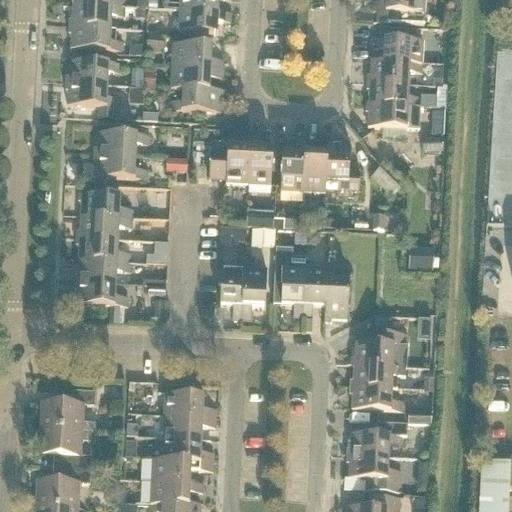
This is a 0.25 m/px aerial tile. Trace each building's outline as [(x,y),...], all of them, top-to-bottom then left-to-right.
[(114,0),(75,0),(75,9),(126,12),(127,2),(114,2),(114,0)] [(149,0),(142,0),(137,0),(137,11),(148,12),(149,0)] [(181,0),(181,15),(220,17),(221,6),(233,6),(233,0),(181,0)] [(423,19),(424,19),(425,0),(388,0),(388,7),(375,6),(375,16),(377,17),(376,28),(423,31),(423,19)] [(70,30),(113,33),(114,20),(126,20),(126,12),(75,9),(74,24),(71,24),(70,30)] [(220,18),(220,17),(181,15),(179,37),(219,39),(219,27),(232,28),(232,18),(220,18)] [(112,45),(113,33),(70,30),(70,39),(73,39),(73,53),(124,55),(125,46),(112,45)] [(160,41),(160,33),(148,32),(147,40),(160,41)] [(377,43),(393,44),(394,33),(377,32),(377,43)] [(160,42),(146,41),(146,51),(159,52),(160,42)] [(424,69),(425,47),(374,44),(373,54),(385,55),(385,66),(385,67),(424,69)] [(142,61),(143,49),(129,48),(129,60),(142,61)] [(175,50),(174,72),(226,75),(226,66),(213,66),(214,52),(175,50)] [(68,80),(68,88),(110,90),(111,77),(123,78),(123,68),(72,66),(71,80),(68,80)] [(372,67),(373,67),(372,82),(369,82),(369,88),(410,90),(411,77),(423,78),(424,69),(385,67),(385,66),(372,66),(372,67)] [(173,95),(185,96),(185,95),(212,97),(212,96),(212,84),(225,85),(226,75),(174,72),(173,95)] [(442,77),(433,76),(432,90),(442,91),(442,77)] [(114,124),(114,113),(121,114),(122,103),(109,103),(110,90),(68,88),(67,96),(70,96),(69,111),(97,113),(97,123),(114,124)] [(413,113),(422,114),(422,103),(409,102),(410,90),(369,88),(369,95),(371,95),(370,110),(409,112),(409,113),(413,113)] [(449,114),(449,94),(445,94),(444,99),(436,99),(436,113),(449,114)] [(185,95),(185,96),(184,107),(172,107),(171,117),(222,119),(223,104),(226,104),(226,97),(212,96),(212,97),(185,95)] [(370,110),(368,109),(368,117),(370,117),(369,132),(421,134),(422,126),(413,125),(413,113),(409,113),(409,112),(370,110)] [(436,115),(437,128),(446,128),(445,115),(436,115)] [(157,127),(158,118),(143,117),(143,126),(157,127)] [(96,160),(138,162),(139,150),(151,150),(151,141),(100,138),(99,153),(96,153),(96,160)] [(243,151),(230,150),(225,143),(215,151),(215,154),(213,154),(211,184),(228,185),(228,188),(250,189),(253,138),(244,138),(243,151)] [(250,189),(273,190),(275,152),(261,152),(262,139),(253,138),(250,189)] [(421,143),(422,157),(442,156),(441,141),(421,143)] [(360,201),(361,177),(350,177),(352,149),(336,148),(337,145),(328,145),(328,159),(328,188),(328,196),(339,197),(339,200),(360,201)] [(305,197),(307,146),(299,146),(298,158),(284,158),(283,196),(305,197)] [(328,198),(328,196),(328,188),(328,159),(317,159),(317,146),(307,146),(305,197),(328,198)] [(138,175),(138,162),(96,160),(95,168),(99,168),(98,183),(149,185),(149,175),(138,175)] [(187,178),(188,164),(166,163),(165,176),(187,178)] [(151,193),(150,213),(170,214),(170,194),(151,193)] [(82,221),(134,224),(135,214),(121,213),(122,201),(81,198),(80,207),(83,207),(82,221)] [(256,217),(255,231),(273,232),(274,218),(256,217)] [(372,220),(372,234),(384,234),(384,221),(372,220)] [(78,242),(120,245),(121,233),(133,234),(134,224),(82,221),(81,236),(79,236),(78,242)] [(300,234),(300,225),(283,224),(283,233),(300,234)] [(321,227),(304,226),(303,235),(320,236),(321,227)] [(221,231),(220,253),(238,254),(239,246),(246,246),(247,232),(221,231)] [(274,253),(275,235),(251,234),(250,252),(274,253)] [(320,237),(307,236),(307,248),(319,248),(320,237)] [(80,264),(132,267),(132,258),(119,257),(120,245),(78,242),(78,250),(81,250),(80,264)] [(305,322),(307,271),(307,261),(294,261),(294,252),(278,251),(275,309),(297,310),(296,322),(305,322)] [(422,262),(411,261),(411,273),(435,274),(436,254),(423,254),(422,262)] [(168,258),(154,258),(153,268),(168,269),(168,258)] [(76,286),(118,288),(119,277),(131,277),(132,267),(80,264),(80,279),(77,279),(76,286)] [(315,310),(327,311),(328,284),(330,284),(330,272),(307,271),(305,322),(315,322),(315,310)] [(235,324),(244,324),(246,274),(224,273),(222,311),(235,311),(235,324)] [(327,311),(326,326),(334,326),(334,324),(349,325),(351,273),(341,273),(341,285),(330,284),(328,284),(327,311)] [(246,274),(244,324),(253,324),(254,311),(267,312),(268,275),(246,274)] [(117,301),(118,288),(76,286),(76,294),(79,294),(78,308),(129,311),(130,302),(117,301)] [(166,290),(149,290),(149,300),(165,301),(166,290)] [(154,305),(154,323),(164,323),(164,305),(154,305)] [(215,309),(202,309),(202,321),(215,321),(215,309)] [(305,336),(313,336),(313,323),(305,323),(305,336)] [(354,371),(357,371),(394,372),(395,360),(408,360),(409,339),(369,337),(368,349),(357,348),(356,363),(354,363),(354,371)] [(407,373),(394,372),(357,371),(356,385),(353,384),(353,391),(393,394),(394,381),(407,382),(407,373)] [(424,382),(423,396),(433,396),(434,382),(424,382)] [(392,406),(393,394),(353,391),(352,399),(355,399),(354,414),(405,416),(405,406),(392,406)] [(43,434),(91,436),(98,436),(98,428),(84,427),(84,410),(96,411),(97,398),(73,397),(72,410),(44,408),(43,434)] [(166,421),(218,424),(218,414),(204,413),(205,401),(167,399),(166,421)] [(409,413),(408,427),(432,428),(432,414),(409,413)] [(164,443),(203,445),(204,433),(217,433),(218,424),(166,421),(164,443)] [(376,428),(376,440),(353,439),(352,453),(350,453),(349,461),(390,463),(391,450),(403,451),(403,441),(407,441),(407,429),(376,428)] [(82,462),(83,445),(90,446),(91,436),(43,434),(41,460),(69,462),(69,475),(92,476),(93,463),(82,462)] [(126,441),(125,454),(135,454),(135,442),(126,441)] [(163,465),(215,468),(216,457),(202,457),(203,445),(164,443),(163,465)] [(390,475),(390,463),(349,461),(349,468),(352,468),(351,481),(366,482),(366,495),(401,497),(402,475),(390,475)] [(191,488),(191,487),(192,476),(214,477),(215,468),(163,465),(154,464),(153,486),(191,488)] [(508,511),(511,466),(483,464),(480,511),(508,511)] [(39,511),(42,511),(79,511),(80,488),(92,489),(92,476),(69,475),(62,475),(61,487),(40,486),(39,511)] [(190,510),(190,509),(191,496),(203,497),(204,488),(191,487),(191,488),(153,486),(152,508),(190,510)] [(400,511),(401,503),(365,501),(364,511),(363,511),(349,511),(348,511),(400,511)]
